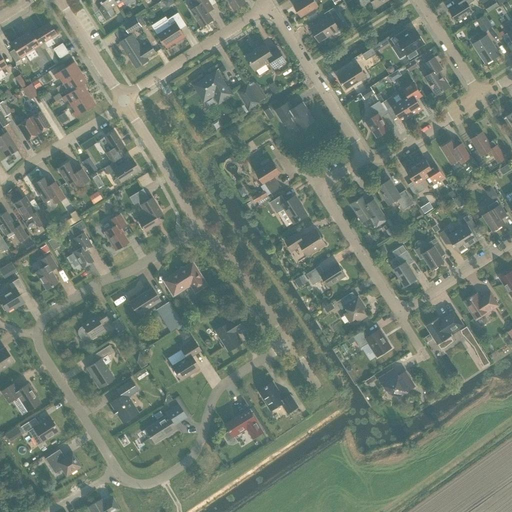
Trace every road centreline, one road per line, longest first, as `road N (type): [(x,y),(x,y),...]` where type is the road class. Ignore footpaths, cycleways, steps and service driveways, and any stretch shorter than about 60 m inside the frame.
road 1 (residential): [(200,228),(42,321),(41,353),(118,471)]
road 2 (residential): [(118,471),(149,486),(180,468),(196,453),(226,382),(288,343)]
road 3 (residential): [(398,313),(323,188),(365,159)]
road 4 (unknown): [(314,381),(370,466),(302,511)]
road 5 (residential): [(365,159),(269,7)]
road 6 (residential): [(269,7),(124,101)]
road 7 (residential): [(124,101),(31,162),(0,193)]
road 8 (unclassified): [(200,228),(124,101)]
road 9 (unclassified): [(288,343),(200,228)]
road 10 (residential): [(398,313),(511,241)]
road 11 (residential): [(365,159),(384,157),(481,98)]
